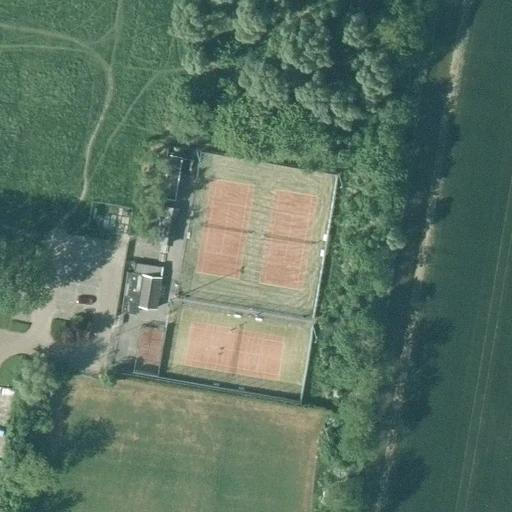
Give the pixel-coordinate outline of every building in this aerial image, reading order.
[(168,154),(162,198),(173,199),(178,167),(180,155),(168,154)] [(309,267),(316,207),(270,202),(264,250),(267,250),(266,257),(275,258),(274,269),(286,270),(287,260),(301,262),(300,266),(309,267)] [(118,240),(121,218),(97,214),(94,236),(118,240)] [(127,270),(120,311),(135,314),(137,305),(155,309),(162,267),(134,262),(133,271),(127,270)] [(263,281),(263,298),(286,298),(286,280),(263,281)] [(108,362),(129,367),(138,329),(117,324),(108,362)] [(189,332),(183,377),(278,391),(285,346),(189,332)]
